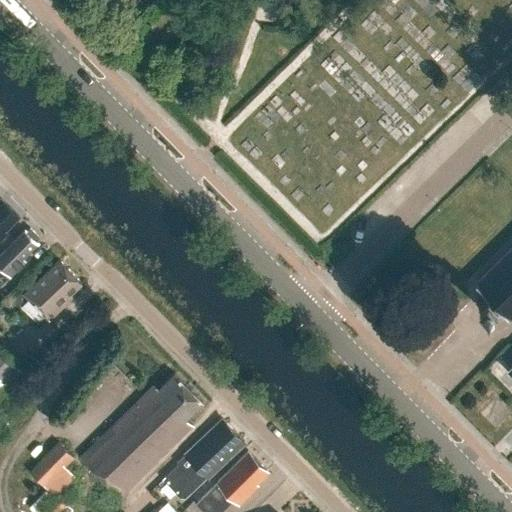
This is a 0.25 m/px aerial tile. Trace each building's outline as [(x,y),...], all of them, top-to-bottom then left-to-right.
[(0,240),(8,233),(6,230),(19,216),(1,198),(0,198),(0,240)] [(23,257),(38,241),(37,240),(39,237),(30,228),(27,231),(25,229),(0,254),(0,269),(2,268),(10,276),(26,260),(23,257)] [(511,247),(476,283),(487,294),(477,304),(489,315),(498,306),(509,317),(511,314),(511,247)] [(70,294),(82,283),(59,259),(25,292),(25,291),(23,293),(49,321),(55,315),(54,314),(73,297),(70,294)] [(0,400),(28,372),(0,344),(0,400)] [(186,418),(203,401),(175,373),(159,389),(154,384),(82,457),(122,497),(193,425),(186,418)] [(188,495),(245,441),(224,420),(208,435),(205,435),(176,462),(178,464),(164,477),(182,495),(188,495)] [(56,497),(76,477),(66,467),(75,458),(59,442),(30,471),(56,497)] [(252,486),(268,470),(248,450),(216,483),(217,483),(195,505),(201,511),(221,511),(233,500),(238,505),(255,488),(252,486)] [(34,511),(38,511),(53,497),(46,490),(30,507),(34,511)] [(63,511),(68,507),(58,497),(42,511),(63,511)]
